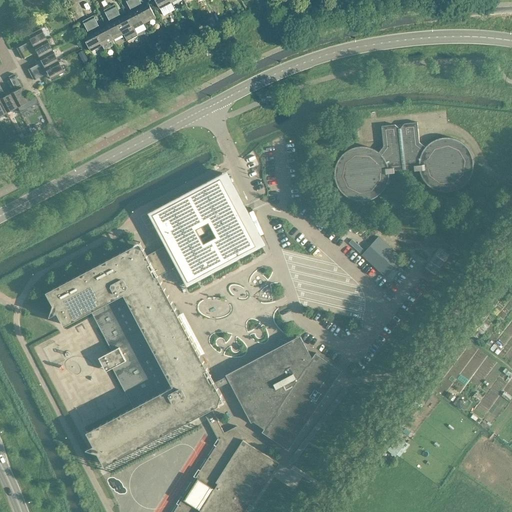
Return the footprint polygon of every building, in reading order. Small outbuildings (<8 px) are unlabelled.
[(144,22),(132,0),(125,0),(132,12),(127,15),(133,28),(144,22)] [(139,0),(132,0),(144,22),(155,17),(148,4),(142,7),(139,0)] [(121,18),(114,4),(109,7),(123,34),(133,28),(127,15),(121,18)] [(123,34),(109,7),(103,10),(110,23),(105,26),(112,39),(123,34)] [(93,15),(87,18),(101,45),(112,39),(105,26),(100,29),(93,15)] [(87,18),(82,21),(89,34),(83,37),(90,51),(101,45),(87,18)] [(30,41),(17,48),(19,53),(46,39),(40,28),(27,35),(30,41)] [(46,39),(19,53),(22,59),(36,52),(39,57),(52,50),(46,39)] [(52,50),(39,57),(41,62),(28,69),(31,75),(57,61),(52,50)] [(57,61),(31,75),(33,80),(47,73),(50,79),(63,72),(57,61)] [(28,100),(14,74),(9,77),(16,90),(10,93),(17,106),(28,100)] [(5,95),(0,86),(0,99),(7,112),(17,106),(10,93),(5,95)] [(414,170),(420,170),(422,176),(426,181),(430,186),(436,189),(442,191),(448,191),(454,190),(460,188),(465,184),(469,179),(472,173),(474,167),(474,161),(472,155),(469,149),(465,144),(460,140),(454,138),(448,137),(441,137),(435,139),(430,143),(425,147),(420,142),(417,122),(404,124),(401,128),(399,128),(395,125),(382,126),(384,146),(379,152),(374,148),(368,146),(361,146),(355,147),(349,149),(344,153),(340,157),(337,163),(335,169),(335,175),(336,182),(339,188),(343,193),(348,196),(353,199),(360,200),(366,200),(372,198),(378,195),(383,191),(386,186),(388,180),(389,173),(395,173),(395,170),(414,168),(414,170)] [(134,245),(47,291),(54,305),(50,315),(58,312),(65,325),(92,311),(112,351),(106,354),(99,358),(103,364),(106,371),(113,367),(134,407),(87,431),(99,453),(105,465),(205,413),(219,441),(173,511),(248,511),(249,510),(247,509),(250,503),(253,505),(280,463),(263,452),(267,445),(234,424),(223,430),(212,409),(219,405),(222,395),(158,276),(178,266),(188,285),(262,246),(223,173),(149,212),(167,245),(147,255),(144,248),(134,245)] [(425,234),(424,245),(440,246),(451,254),(457,247),(457,237),(425,234)] [(385,275),(393,266),(398,271),(406,262),(379,237),(362,255),(385,275)] [(450,255),(439,247),(424,267),(435,275),(450,255)] [(478,319),(469,329),(477,336),(486,326),(478,319)] [(301,336),(294,339),(287,342),(280,346),(279,345),(273,348),(274,349),(226,374),(252,422),(254,421),(265,428),(263,431),(289,449),(342,370),(316,353),(313,357),(312,356),(301,336)] [(506,379),(511,372),(504,366),(498,373),(506,379)] [(477,386),(472,394),(480,398),(485,391),(477,386)] [(410,407),(417,411),(423,403),(416,398),(410,407)] [(409,445),(399,437),(388,450),(396,456),(397,454),(400,456),(409,445)]
